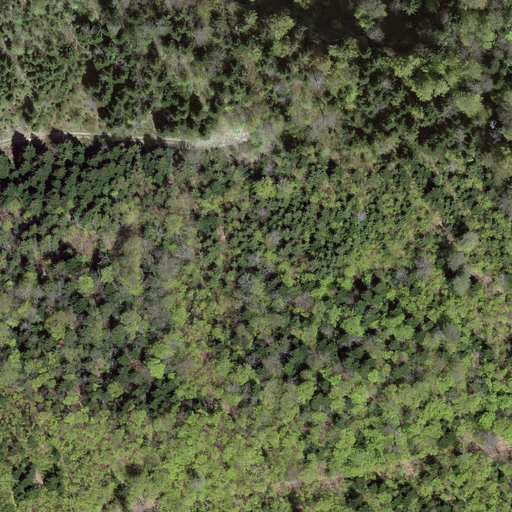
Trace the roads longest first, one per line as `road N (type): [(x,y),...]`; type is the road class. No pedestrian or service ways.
road 1 (track): [(160,511),(511,442)]
road 2 (track): [(240,138),(91,135),(0,145)]
